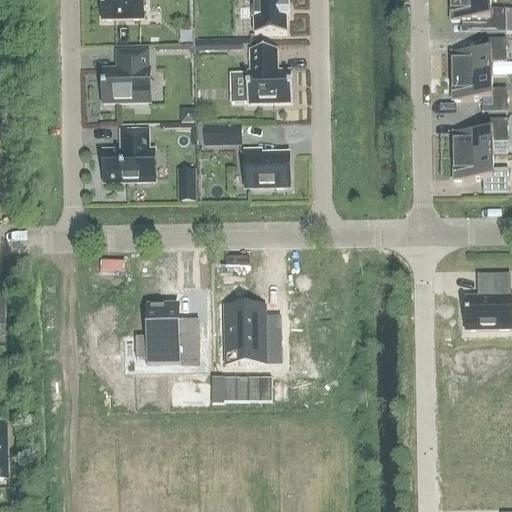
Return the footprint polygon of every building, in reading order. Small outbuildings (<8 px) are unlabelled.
[(143,0),(100,0),(101,23),(144,22),(143,0)] [(253,0),(254,38),(286,37),(286,20),(290,20),(289,7),(286,8),(285,0),(253,0)] [(491,12),(490,0),(450,0),(451,23),(459,23),(480,23),(480,35),(506,35),(505,12),(491,12)] [(451,55),(452,79),(492,78),(491,65),(506,65),(506,42),(480,42),(480,55),(459,55),(451,55)] [(277,67),(277,51),(250,52),(250,74),(246,74),(247,107),(292,106),(291,73),(276,74),(276,67),(277,67)] [(147,72),(147,54),(117,55),(117,72),(102,73),(103,106),(150,106),(149,72),(147,72)] [(492,92),(492,78),(452,79),(452,103),(460,103),(481,103),(481,115),(507,115),(507,92),(492,92)] [(453,135),(453,159),(493,158),(493,145),(508,145),(507,122),(482,122),(482,135),(461,135),(453,135)] [(204,129),(204,145),(240,144),(240,128),(204,129)] [(121,154),(104,155),(104,186),(154,185),(154,154),(148,154),(148,133),(121,134),(121,154)] [(261,154),(245,154),(245,191),(289,190),(289,158),(261,159),(261,154)] [(493,158),(453,159),(454,183),(461,183),(483,183),(483,195),(508,195),(508,172),(493,172),(493,158)] [(196,187),(177,188),(178,205),(196,205),(196,187)] [(477,301),(466,301),(466,333),(511,332),(511,314),(511,300),(507,300),(506,278),(481,279),(481,295),(482,295),(482,301),(477,301)] [(264,309),(226,310),(227,356),(239,355),(240,367),(281,367),(280,332),(264,333),(264,320),(264,309)] [(147,340),(135,340),(136,361),(147,361),(179,360),(179,367),(200,367),(199,339),(179,339),(178,323),(178,310),(147,311),(147,340)] [(486,364),(467,364),(467,391),(511,390),(511,369),(511,365),(511,364),(511,354),(486,354),(486,364)] [(204,390),(192,390),(192,406),(205,406),(204,390)] [(468,417),(487,417),(487,427),(511,426),(511,390),(467,391),(468,417)] [(511,434),(487,435),(488,444),(468,444),(469,471),(511,470),(511,434)] [(511,506),(511,470),(469,471),(469,497),(488,497),(489,507),(511,506)]
